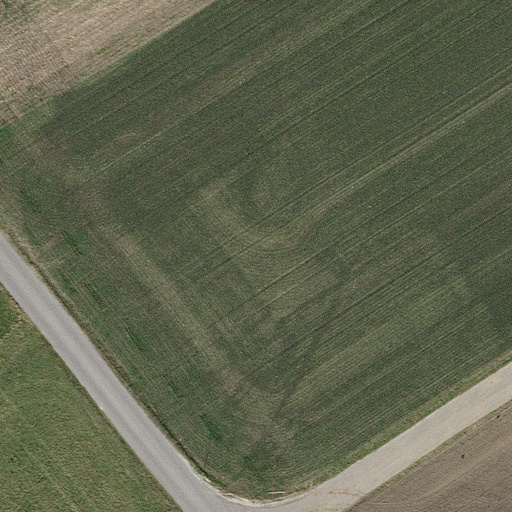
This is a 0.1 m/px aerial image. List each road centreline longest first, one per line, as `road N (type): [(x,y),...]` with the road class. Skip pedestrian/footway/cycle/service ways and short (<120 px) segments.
road 1 (unclassified): [(211,511),(0,253)]
road 2 (track): [(308,511),(511,375)]
